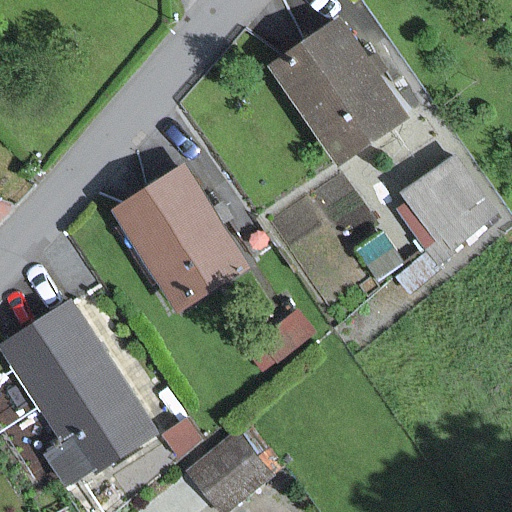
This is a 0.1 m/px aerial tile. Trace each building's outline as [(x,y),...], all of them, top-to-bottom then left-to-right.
[(410,116),(340,21),(275,68),(345,164),(410,116)] [(494,210),(456,158),(409,191),(447,244),(494,210)] [(252,265),(187,166),(113,214),(178,314),(252,265)] [(157,436),(69,302),(0,347),(0,351),(61,444),(48,452),(74,491),(157,436)] [(269,475),(237,436),(195,471),(227,510),(269,475)]
